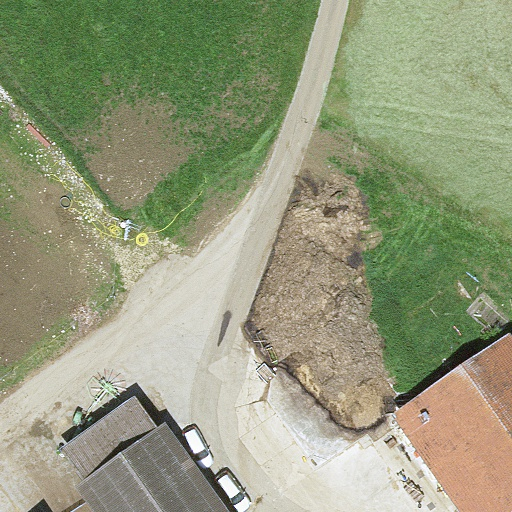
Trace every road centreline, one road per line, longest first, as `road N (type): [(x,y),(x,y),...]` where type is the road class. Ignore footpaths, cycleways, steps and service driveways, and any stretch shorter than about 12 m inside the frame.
road 1 (unclassified): [(341,0),(241,282),(211,416),(239,482),(273,511)]
road 2 (track): [(0,428),(44,389),(241,282)]
